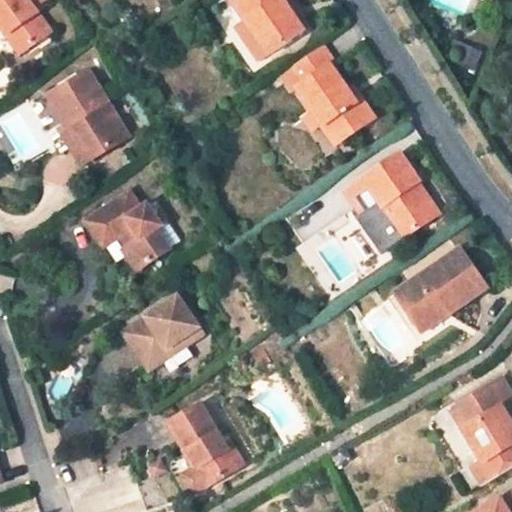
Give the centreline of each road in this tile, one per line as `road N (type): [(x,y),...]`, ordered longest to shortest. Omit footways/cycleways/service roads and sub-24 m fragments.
road 1 (unclassified): [(511,221),(359,0)]
road 2 (residential): [(0,326),(60,511)]
